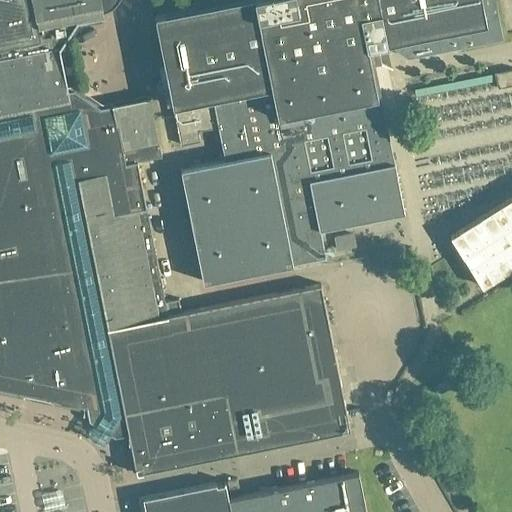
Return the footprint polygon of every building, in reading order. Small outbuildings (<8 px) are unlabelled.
[(154,120),(150,99),(150,97),(111,105),(100,107),(88,100),(73,90),(68,91),(59,50),(77,23),(105,18),(104,16),(103,16),(103,12),(107,10),(111,8),(115,5),(118,2),(118,0),(0,0),(0,389),(86,408),(89,420),(93,423),(93,424),(92,426),(92,428),(92,430),(92,431),(93,433),(94,435),(96,436),(99,438),(101,438),(103,438),(105,438),(107,437),(109,436),(110,434),(114,437),(128,434),(136,474),(350,431),(320,284),(181,312),(178,299),(165,301),(137,162),(161,157),(154,120)] [(384,129),(367,45),(378,43),(387,42),(405,57),(410,58),(503,39),(494,0),(191,0),(192,4),(193,8),(155,15),(171,96),(171,97),(176,96),(179,111),(174,112),(174,113),(174,115),(180,146),(200,142),(198,131),(201,131),(217,127),(221,146),(222,151),(223,155),(224,160),(180,169),(203,282),(285,266),(292,264),(325,258),(319,229),(404,213),(394,163),(390,163),(385,136),(384,129)] [(511,85),(511,69),(494,73),(497,89),(511,85)] [(511,196),(450,236),(482,286),(511,267),(511,196)] [(352,233),(333,237),(336,250),(355,246),(352,233)] [(366,511),(359,472),(348,474),(229,498),(231,511),(366,511)] [(231,511),(229,498),(225,481),(223,481),(224,483),(216,485),(216,483),(142,497),(145,511),(231,511)]
